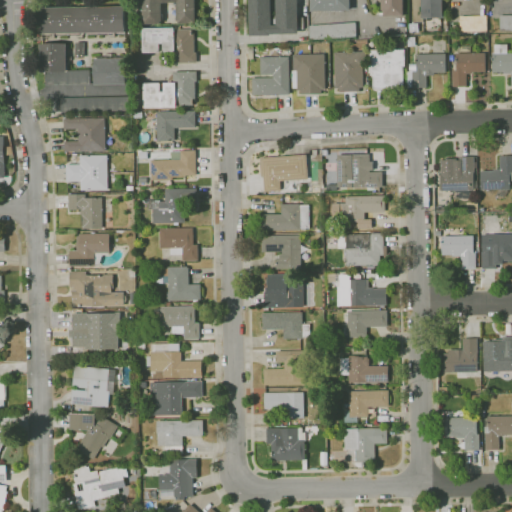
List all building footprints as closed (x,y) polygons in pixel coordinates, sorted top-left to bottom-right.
[(144,24),(143,0),(195,0),(196,23),(179,23),(179,21),(177,21),(177,2),(162,3),(162,21),(161,21),(161,24),(144,24)] [(250,35),(249,0),(297,0),(298,18),(303,17),(303,28),(298,29),(298,33),(270,34),(270,35),(250,35)] [(311,11),(310,0),(350,0),(351,9),(311,11)] [(380,0),(381,15),(403,15),(402,0),(380,0)] [(421,0),(421,17),(442,17),(441,0),(421,0)] [(125,32),(41,33),(41,7),(124,6),(125,32)] [(459,15),(459,31),(486,30),(485,14),(459,15)] [(511,28),(511,14),(499,14),(499,29),(511,28)] [(310,39),(309,25),(356,22),(357,36),(310,39)] [(173,63),(173,52),(164,53),(163,43),(160,43),(160,52),(143,53),(143,28),(174,28),(174,26),(184,25),(184,29),(191,29),(191,31),(193,31),(193,33),(194,33),(195,52),(197,52),(197,63),(173,63)] [(85,57),(75,57),(75,42),(85,42),(85,57)] [(46,85),(45,71),(41,71),(41,44),(67,43),(67,44),(69,44),(69,71),(89,70),(90,84),(46,85)] [(511,52),(506,52),(506,43),(492,43),(492,72),(510,72),(510,85),(511,85),(511,52)] [(369,50),(371,86),(402,85),(401,48),(369,50)] [(340,92),(339,88),(336,88),(335,52),(366,51),(367,67),(363,67),(364,87),(360,87),(360,91),(340,92)] [(455,51),(455,69),(451,69),(451,86),(465,86),(466,72),(485,72),(485,52),(455,51)] [(445,53),(415,53),(415,64),(407,64),(408,88),(426,87),(426,73),(445,73),(445,53)] [(301,94),(301,90),(297,90),(297,70),(293,70),(293,54),(325,54),(326,90),(322,90),(322,94),(301,94)] [(264,96),(264,95),(253,95),(253,78),(273,77),(273,74),(261,75),(260,57),(289,56),(290,94),(266,95),(266,96),(264,96)] [(127,84),(95,84),(95,59),(126,58),(127,84)] [(144,108),(144,83),(161,83),(161,92),(164,92),(164,83),(173,83),(173,72),(197,71),(197,81),(195,81),(196,101),(194,101),(194,98),(192,98),(193,105),(177,105),(177,107),(144,108)] [(61,112),(61,98),(129,96),(129,111),(61,112)] [(157,141),(157,112),(195,111),(196,127),(175,128),(175,140),(157,141)] [(65,152),(65,141),(78,141),(78,128),(64,129),(64,119),(105,118),(106,151),(65,152)] [(151,180),(151,160),(171,159),(171,151),(180,151),(196,150),(197,175),(183,175),(183,177),(172,177),(172,180),(151,180)] [(261,177),(259,157),(307,154),(308,179),(280,181),(281,190),(264,192),(263,177),(261,177)] [(338,188),(338,155),(352,155),(352,154),(370,154),(370,161),(373,161),(373,170),(370,170),(370,172),(382,172),(382,187),(338,188)] [(511,154),(498,155),(498,169),(479,169),(479,189),(511,188),(511,154)] [(108,190),(81,190),(81,181),(67,181),(67,164),(81,164),(80,155),(108,155),(108,190)] [(473,157),(439,157),(439,190),(473,190),(473,157)] [(153,223),(153,209),(148,209),(148,200),(160,200),(160,202),(165,201),(165,189),(197,188),(197,203),(184,203),(185,222),(153,223)] [(83,228),(82,225),(83,225),(83,217),(82,217),(82,214),(81,214),(81,210),(69,210),(68,194),(86,194),(86,198),(102,197),(103,228),(83,228)] [(349,222),(349,221),(332,221),(332,205),(338,204),(338,203),(341,203),(340,197),(346,197),(346,196),(385,195),(385,211),(364,212),(365,222),(349,222)] [(261,231),(260,215),(281,214),(281,204),(300,204),(300,205),(309,205),(310,229),(300,229),(300,230),(261,231)] [(183,261),(183,254),(171,254),(171,248),(160,248),(160,229),(193,228),(194,245),(198,245),(198,260),(183,261)] [(100,264),(95,265),(95,266),(70,267),(70,250),(77,250),(77,236),(79,236),(79,234),(109,233),(110,253),(109,253),(109,255),(104,255),(102,257),(100,264)] [(346,266),(346,248),(338,248),(338,235),(370,234),(370,233),(384,233),(384,246),(387,246),(387,256),(384,256),(384,255),(380,255),(380,265),(346,266)] [(511,233),(480,234),(481,267),(496,267),(496,261),(511,261),(511,233)] [(276,269),(276,257),(280,257),(280,254),(282,254),(282,252),(261,252),(261,236),(301,235),(302,269),(276,269)] [(440,235),(441,255),(461,255),(461,268),(474,267),(473,235),(440,235)] [(169,300),(169,298),(168,298),(167,293),(169,293),(168,283),(163,283),(163,276),(157,276),(156,268),(168,268),(168,267),(188,266),(188,268),(189,268),(189,284),(201,284),(201,300),(194,300),(169,300)] [(73,307),(73,299),(73,290),(74,290),(74,287),(70,287),(70,272),(87,271),(87,275),(113,274),(114,288),(112,288),(112,292),(124,292),(125,306),(73,307)] [(265,307),(265,291),(265,287),(268,287),(266,285),(266,279),(268,277),(268,274),(288,274),(288,282),(303,282),(304,307),(265,307)] [(338,306),(338,287),(339,287),(339,275),(350,275),(350,279),(369,279),(369,288),(374,288),(374,289),(387,288),(387,305),(338,306)] [(200,339),(184,339),(184,333),(173,334),(173,327),(162,327),(162,325),(155,325),(155,309),(162,309),(161,307),(195,306),(195,323),(200,323),(200,339)] [(367,337),(348,337),(348,335),(343,336),(343,312),(348,312),(348,311),(387,310),(387,327),(367,327),(367,337)] [(85,352),(85,347),(72,347),(72,323),(72,313),(87,313),(87,329),(97,329),(96,313),(121,312),(121,314),(134,313),(135,326),(122,327),(122,351),(85,352)] [(310,337),(303,337),(303,339),(284,339),(284,329),(263,329),(263,313),(302,312),(303,324),(310,324),(310,337)] [(477,337),(462,337),(462,348),(444,348),(443,371),(476,371),(477,337)] [(511,337),(482,338),(483,371),(511,370),(511,337)] [(164,378),(164,371),(152,371),(151,352),(152,352),(152,344),(179,343),(180,352),(181,352),(182,361),(202,361),(202,377),(164,378)] [(264,385),(264,370),(284,369),(284,362),(277,362),(277,351),(303,350),(304,384),(264,385)] [(349,383),(349,374),(340,374),(340,358),(349,358),(349,356),(359,355),(359,357),(368,356),(368,358),(369,359),(369,365),(368,366),(389,366),(389,382),(349,383)] [(108,407),(71,403),(73,389),(85,391),(86,388),(73,387),(75,365),(116,370),(114,394),(110,394),(108,407)] [(151,415),(150,382),(202,381),(203,397),(182,397),(183,414),(151,415)] [(345,422),(344,403),(349,403),(349,391),(389,390),(389,407),(369,407),(369,417),(359,417),(357,417),(358,422),(345,422)] [(304,419),(286,419),(286,409),(265,409),(265,393),(304,392),(304,419)] [(89,430),(69,429),(70,413),(96,414),(95,423),(97,424),(102,416),(119,426),(110,439),(109,438),(95,460),(77,449),(89,430)] [(485,449),(498,448),(498,435),(511,434),(511,415),(484,415),(485,449)] [(478,449),(476,416),(444,417),(444,437),(463,436),(463,449),(478,449)] [(166,454),(166,446),(165,446),(165,445),(158,445),(158,433),(157,433),(157,421),(203,420),(203,435),(182,436),(183,454),(166,454)] [(356,462),(356,460),(348,460),(348,449),(345,450),(345,429),(387,427),(388,443),(375,444),(376,462),(356,462)] [(272,461),(271,444),(267,444),(267,443),(267,428),(302,428),(302,432),(306,432),(306,440),(305,440),(305,460),(272,461)] [(174,497),(174,489),(160,490),(159,474),(160,474),(160,465),(170,465),(170,459),(197,459),(197,478),(193,478),(193,497),(174,497)] [(0,511),(2,511),(8,484),(4,483),(7,467),(0,465),(0,511)] [(79,510),(75,492),(76,492),(74,483),(76,483),(73,473),(75,473),(74,468),(86,465),(87,467),(90,466),(91,472),(98,470),(98,472),(118,467),(118,469),(126,467),(129,476),(124,477),(126,487),(118,488),(119,493),(110,495),(110,497),(94,500),(96,506),(79,510)] [(125,511),(118,511),(117,505),(125,503),(128,511),(125,511)] [(182,511),(191,503),(199,511),(206,511),(211,507),(216,511),(182,511)]
